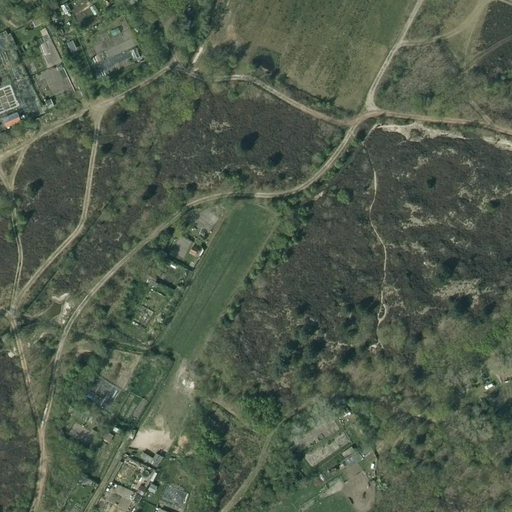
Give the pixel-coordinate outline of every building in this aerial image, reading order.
[(42,17),(32,23),(35,27),(45,22),(42,17)] [(73,41),(67,44),(71,51),(76,48),(73,41)] [(19,116),(4,122),(6,127),(21,121),(19,116)] [(159,255),(156,260),(162,263),(165,258),(159,255)] [(151,280),(149,284),(156,288),(158,284),(151,280)] [(350,412),(346,406),(336,413),(340,419),(350,412)] [(357,451),(344,460),(349,467),(362,458),(357,451)] [(141,487),(138,494),(143,496),(147,489),(146,489),(144,488),(141,487)]
